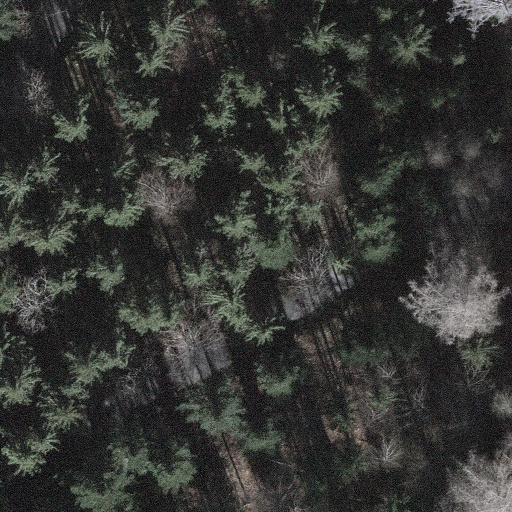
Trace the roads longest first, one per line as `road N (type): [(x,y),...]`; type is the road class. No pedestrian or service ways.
road 1 (track): [(511,208),(0,476)]
road 2 (track): [(0,106),(69,0)]
